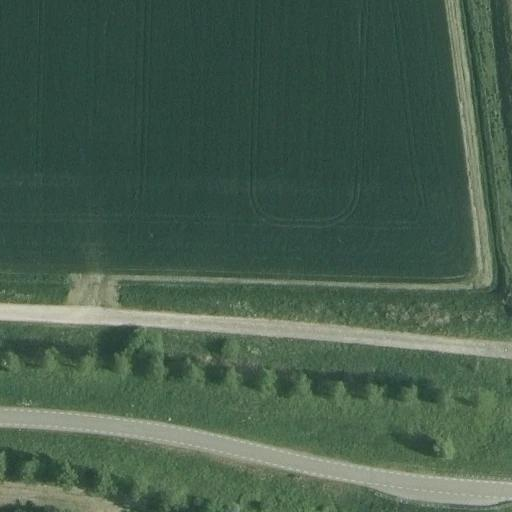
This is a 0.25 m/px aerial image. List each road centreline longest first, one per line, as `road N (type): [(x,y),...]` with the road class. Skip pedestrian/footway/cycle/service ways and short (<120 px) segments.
road 1 (unclassified): [(511,491),(335,472),(119,428),(0,421)]
road 2 (unclassified): [(0,311),(511,348)]
